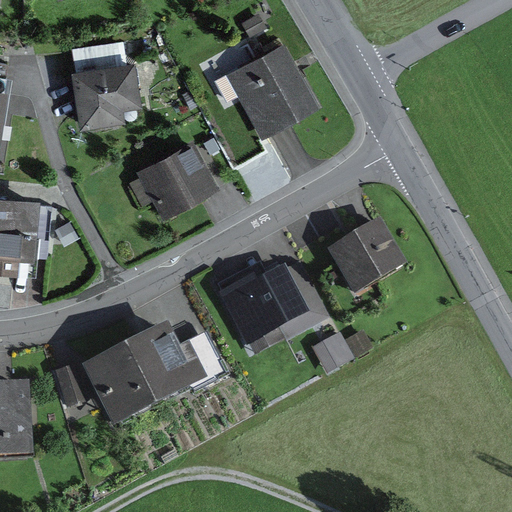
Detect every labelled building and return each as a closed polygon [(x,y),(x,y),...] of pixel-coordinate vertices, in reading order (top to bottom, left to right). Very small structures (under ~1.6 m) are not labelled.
[(258,13),(241,23),(250,38),(267,28),(258,13)] [(73,75),(80,133),(125,125),(123,112),(143,109),(135,65),(128,67),(124,42),(72,50),(77,75),(73,75)] [(226,76),(262,142),(321,110),(285,45),(226,76)] [(0,148),(0,149),(9,95),(7,94),(10,80),(0,78),(0,148)] [(165,222),(220,191),(193,143),(137,173),(165,222)] [(0,202),(0,271),(35,275),(37,256),(48,257),(53,207),(0,202)] [(380,216),(327,248),(354,294),(407,262),(380,216)] [(260,261),(217,283),(255,355),(330,317),(301,261),(285,269),(284,266),(267,274),(260,261)] [(168,319),(83,363),(113,425),(191,385),(193,389),(227,372),(207,331),(181,344),(168,319)] [(362,333),(332,348),(341,367),(371,351),(362,333)] [(77,364),(57,369),(67,407),(87,401),(77,364)] [(25,384),(0,385),(0,449),(28,448),(25,384)]
